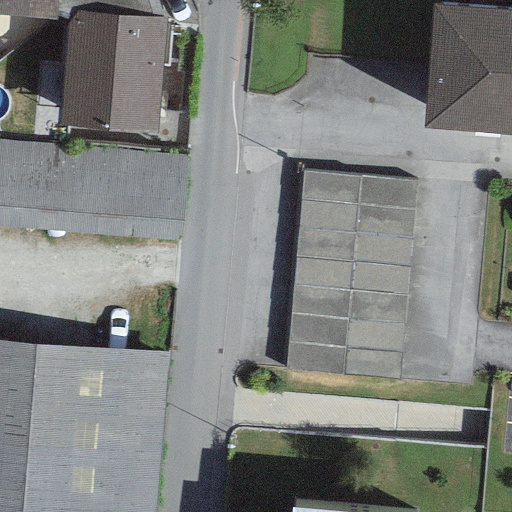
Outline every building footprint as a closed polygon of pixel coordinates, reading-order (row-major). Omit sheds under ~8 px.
[(55,0),(0,0),(0,9),(54,15),(55,0)] [(511,1),(492,0),(432,0),(424,116),(511,122),(511,1)] [(166,11),(79,4),(66,16),(58,119),(156,127),(166,11)] [(0,226),(185,243),(192,155),(0,138),(0,226)] [(359,176),(302,171),(286,368),(400,378),(416,180),(359,176)] [(155,511),(169,348),(0,334),(0,511),(155,511)] [(414,511),(415,511),(293,501),(292,511),(414,511)]
